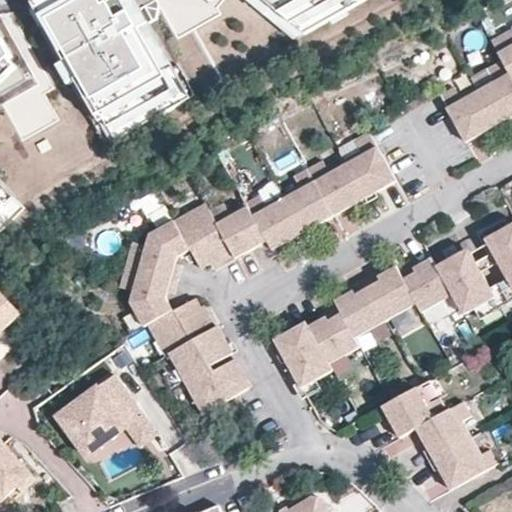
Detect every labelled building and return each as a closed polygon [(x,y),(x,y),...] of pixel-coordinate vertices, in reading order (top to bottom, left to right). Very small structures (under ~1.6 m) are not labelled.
[(34,0),(33,10),(107,142),(117,137),(118,139),(188,100),(186,97),(196,92),(182,68),(178,70),(138,0),(250,0),(294,37),(359,0),(34,0)] [(450,88),(436,97),(462,144),(481,133),(479,124),(489,118),(490,118),(500,112),(507,118),(511,115),(511,34),(510,32),(487,45),(497,62),(485,69),(490,78),(474,88),(456,98),(450,88)] [(0,220),(19,202),(0,183),(0,80),(14,66),(7,59),(9,57),(0,41),(0,220)] [(0,103),(21,140),(59,118),(39,81),(0,102),(0,103)] [(490,118),(489,118),(493,126),(502,121),(507,118),(500,112),(490,118)] [(479,124),(481,133),(483,132),(493,126),(489,118),(479,124)] [(505,125),(502,121),(493,126),(496,130),(505,125)] [(496,130),(493,126),(483,132),(485,136),(496,130)] [(258,235),(262,242),(268,252),(287,242),(285,233),(295,227),(307,220),(313,228),(330,217),(350,205),(350,196),(358,194),(367,186),(376,191),(392,182),(365,136),(352,143),(357,153),(340,162),(323,172),(316,162),(303,169),(290,177),(296,188),(278,197),(259,208),(253,197),(241,204),(236,195),(222,203),(226,212),(209,222),(200,206),(171,222),(142,239),(141,245),(127,242),(120,266),(115,288),(129,292),(126,304),(140,328),(143,326),(161,357),(164,356),(181,386),(199,415),(244,389),(228,363),(219,369),(217,366),(215,362),(226,356),(210,330),(204,334),(198,324),(205,320),(192,298),(171,311),(164,298),(157,297),(158,291),(165,293),(171,293),(175,279),(179,266),(173,263),(166,261),(168,254),(175,257),(186,250),(198,270),(218,259),(215,252),(224,248),(227,253),(231,261),(251,249),(247,242),(258,235)] [(367,186),(358,194),(361,199),(373,193),(376,191),(367,186)] [(151,224),(167,215),(156,192),(139,201),(151,224)] [(373,193),(361,199),(363,203),(375,197),(373,193)] [(361,199),(358,194),(350,196),(350,205),(352,205),(361,199)] [(361,199),(352,205),(354,209),(363,203),(361,199)] [(307,220),(295,227),(299,234),(313,228),(307,220)] [(511,223),(507,227),(478,244),(485,256),(485,257),(491,266),(495,263),(504,279),(509,288),(511,286),(511,223)] [(299,234),(295,227),(285,233),(287,242),(299,234)] [(247,242),(251,249),(262,242),(258,235),(247,242)] [(218,259),(227,253),(224,248),(215,252),(218,259)] [(464,249),(453,254),(457,261),(468,255),(464,249)] [(173,263),(175,257),(168,254),(166,261),(173,263)] [(302,323),(279,337),(282,341),(272,347),(282,363),(295,385),(297,388),(310,381),(329,371),(359,353),(355,345),(386,328),(416,310),(422,319),(452,301),(461,316),(471,310),(493,297),(488,289),(478,272),(473,264),(468,255),(457,261),(453,254),(433,267),(429,260),(411,270),(407,265),(395,273),(392,267),(376,277),(374,275),(360,282),(348,289),(350,291),(331,302),(334,308),(321,315),(321,317),(305,327),(302,323)] [(485,257),(473,264),(478,272),(491,266),(485,257)] [(471,310),(477,320),(511,300),(511,286),(509,288),(504,279),(488,289),(493,297),(471,310)] [(0,293),(0,333),(20,315),(0,293)] [(210,330),(205,320),(198,324),(204,334),(210,330)] [(210,330),(226,356),(234,351),(230,344),(226,346),(216,327),(210,330)] [(282,341),(279,337),(270,343),(272,347),(282,341)] [(228,363),(244,389),(250,386),(234,360),(228,363)] [(115,376),(58,418),(87,457),(104,445),(97,435),(120,419),(126,428),(144,414),(115,376)] [(297,388),(295,385),(289,388),(297,401),(315,390),(310,381),(297,388)] [(416,388),(387,403),(392,414),(388,421),(398,439),(415,430),(425,450),(432,449),(435,455),(435,456),(436,458),(438,461),(443,465),(439,474),(448,490),(494,466),(487,452),(478,457),(467,441),(458,423),(469,417),(461,404),(443,413),(436,400),(425,405),(416,388)] [(392,414),(387,403),(381,407),(388,421),(392,414)] [(159,435),(144,414),(126,428),(141,448),(159,435)] [(104,445),(126,428),(120,419),(97,435),(104,445)] [(15,483),(30,471),(7,444),(0,435),(0,504),(19,488),(15,483)] [(432,449),(425,450),(426,451),(431,460),(436,458),(435,456),(435,455),(432,449)] [(431,460),(426,451),(421,453),(426,464),(431,460)] [(436,458),(431,460),(437,469),(439,474),(443,465),(438,461),(436,458)] [(431,460),(426,464),(431,473),(437,469),(431,460)] [(39,482),(30,471),(15,483),(19,488),(0,504),(0,511),(3,511),(24,494),(39,482)] [(326,511),(319,500),(311,496),(284,511),(326,511)]
